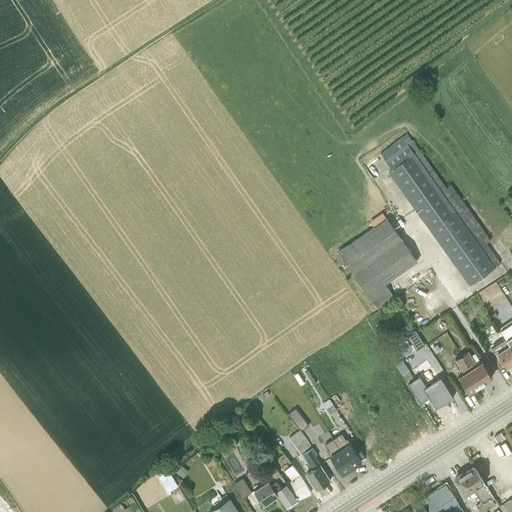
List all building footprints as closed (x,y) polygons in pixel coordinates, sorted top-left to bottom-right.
[(406,133),(379,152),(391,169),(387,171),(469,286),(500,264),(486,244),(491,240),(450,184),(446,187),(446,188),(414,143),(406,133)] [(386,217),(382,212),(369,220),(373,226),(337,251),(377,308),(394,296),(385,283),(417,260),(386,217)] [(505,337),(511,347),(511,318),(499,327),(505,337)] [(511,347),(505,337),(492,344),(506,365),(511,360),(511,347)] [(468,349),(460,354),(479,383),(483,380),(487,379),(490,376),(491,375),(474,351),(470,353),(468,349)] [(479,383),(460,354),(454,358),(462,371),(457,374),(467,390),(468,389),(472,388),(475,385),(479,383)] [(406,378),(413,375),(404,357),(397,361),(406,378)] [(421,374),(407,382),(419,401),(428,395),(435,406),(452,395),(439,375),(432,380),(430,377),(425,381),(421,374)] [(309,425),(295,407),(287,413),(301,431),(309,425)] [(324,440),(335,435),(331,428),(321,433),(324,440)] [(317,452),(300,430),(289,438),(311,468),(305,472),(315,487),(329,478),(314,454),(317,452)] [(341,431),(332,437),(351,465),(360,459),(346,437),(345,438),(341,431)] [(351,465),(332,437),(324,442),(328,448),(326,449),(341,472),(351,465)] [(297,499),(310,490),(281,449),(274,454),(277,458),(276,459),(291,480),(286,483),(274,466),(264,473),(268,480),(278,494),(286,506),(288,510),(299,502),(297,499)] [(480,499),(486,507),(494,502),(491,496),(493,495),(473,464),(454,476),(465,493),(473,487),(480,499)] [(181,466),(176,472),(183,478),(188,471),(181,466)] [(158,476),(168,492),(177,486),(168,470),(158,476)] [(251,492),(243,478),(234,483),(243,497),(251,492)] [(464,511),(448,487),(450,486),(446,479),(439,483),(440,484),(420,497),(420,498),(429,511),(464,511)] [(268,480),(253,490),(263,504),(278,494),(268,480)] [(511,511),(511,495),(499,504),(504,511),(511,511)] [(127,499),(134,511),(139,508),(131,496),(127,499)] [(237,511),(228,498),(208,511),(237,511)] [(420,498),(398,511),(429,511),(420,498)] [(488,511),(486,507),(480,499),(475,502),(481,511),(488,511)]
